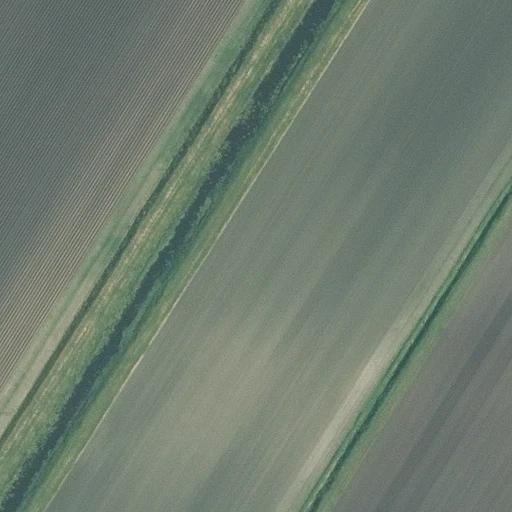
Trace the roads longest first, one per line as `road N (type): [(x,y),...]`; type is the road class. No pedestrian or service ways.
road 1 (track): [(45,511),(368,0)]
road 2 (track): [(298,0),(0,477)]
